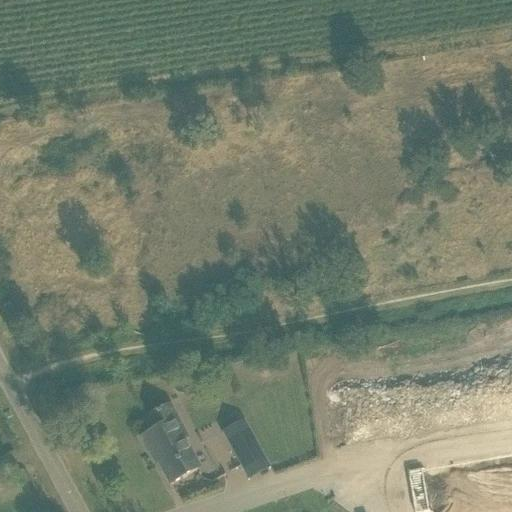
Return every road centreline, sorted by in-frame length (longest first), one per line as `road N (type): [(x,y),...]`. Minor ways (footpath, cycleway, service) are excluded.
road 1 (track): [(511,286),(0,377)]
road 2 (unclassified): [(77,511),(0,369)]
